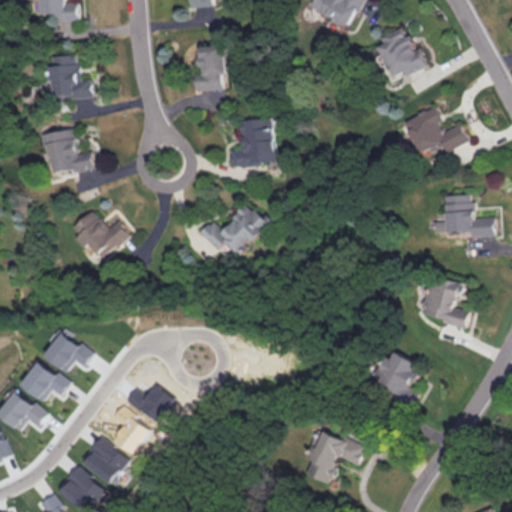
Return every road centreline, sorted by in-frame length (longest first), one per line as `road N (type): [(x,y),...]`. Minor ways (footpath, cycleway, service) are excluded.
road 1 (residential): [(456,0),(511,99),(499,370),(407,511)]
road 2 (residential): [(0,490),(36,472),(138,346),(203,353)]
road 3 (residential): [(161,134),(146,145),(141,164),(150,181),(167,189),(186,183),(196,168),(194,148),(181,135),(161,134)]
road 4 (residential): [(139,0),(144,68),(161,134)]
